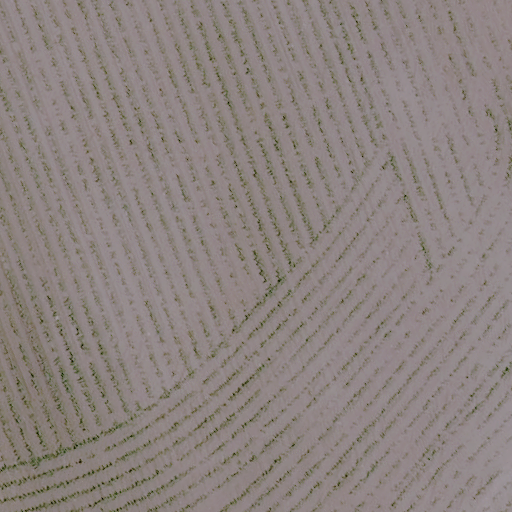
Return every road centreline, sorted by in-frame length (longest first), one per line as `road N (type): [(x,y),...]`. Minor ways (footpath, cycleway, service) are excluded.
road 1 (secondary): [(176,511),(0,24)]
road 2 (secondary): [(359,0),(511,390)]
